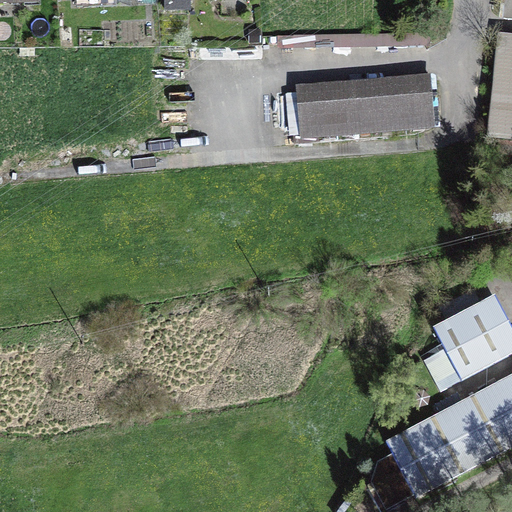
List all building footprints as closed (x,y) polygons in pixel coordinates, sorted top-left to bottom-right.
[(0,0),(0,18),(41,17),(40,0),(0,0)] [(511,40),(498,39),(486,137),(511,139),(511,40)] [(311,79),(315,129),(448,118),(444,68),(311,79)] [(435,332),(462,384),(511,358),(511,333),(495,301),(435,332)] [(511,378),(388,445),(416,498),(511,447),(511,378)]
